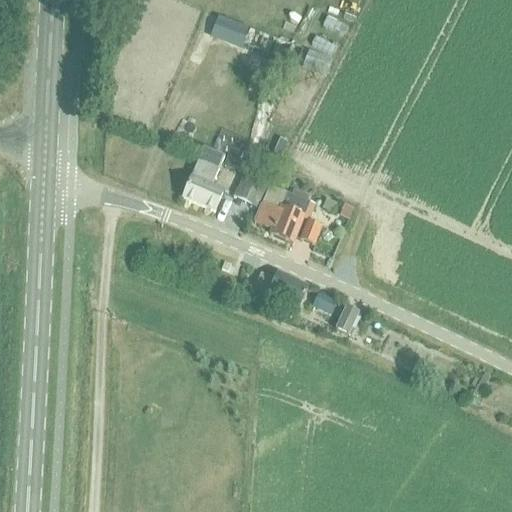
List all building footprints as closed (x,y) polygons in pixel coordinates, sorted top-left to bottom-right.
[(249,32),(247,31),(224,22),(219,20),(212,35),(231,43),(243,47),(245,48),(254,52),(296,68),(299,60),(302,52),(249,32)] [(327,76),(333,61),(311,53),(305,68),(327,76)] [(279,141),(271,160),(278,163),(286,144),(279,141)] [(222,195),(211,190),(224,160),(203,151),(182,201),(215,214),(222,195)] [(256,210),(267,187),(244,177),(233,199),(256,210)] [(310,206),(269,190),(254,226),(271,233),(270,237),(293,247),(310,206)] [(353,210),(344,207),(339,218),(348,222),(353,210)] [(323,232),(309,226),(301,245),(316,251),(323,232)] [(299,309),(308,291),(277,277),(274,282),(261,276),(255,288),(299,309)] [(237,281),(227,277),(224,284),(234,287),(237,281)] [(318,296),(312,309),(331,318),(337,305),(318,296)] [(335,332),(348,337),(358,314),(346,309),(335,332)]
